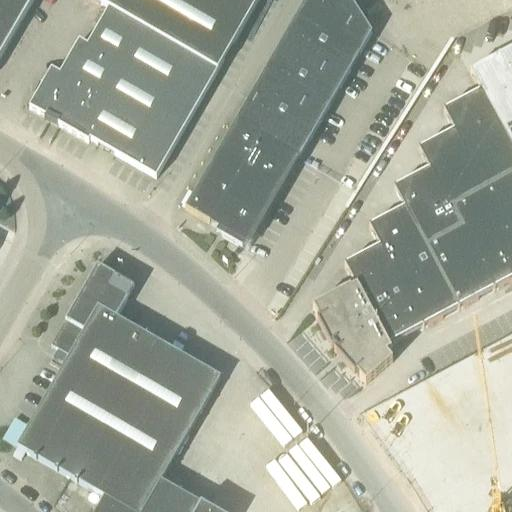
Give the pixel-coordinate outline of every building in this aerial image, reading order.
[(0,0),(0,61),(35,0),(0,0)] [(60,78),(52,73),(29,112),(59,127),(58,128),(89,146),(90,143),(157,182),(261,0),(88,0),(109,12),(88,50),(79,45),(60,78)] [(372,37),(348,0),(308,0),(186,212),(224,234),(222,238),(243,250),(296,159),(300,161),(372,37)] [(511,284),(511,53),(471,75),(470,76),(480,95),(479,96),(479,97),(445,115),(445,114),(443,115),(454,135),(420,153),(419,154),(429,174),(395,192),(394,192),(405,212),(371,230),(369,231),(380,251),(346,269),(344,269),(356,291),(351,293),(350,292),(313,312),(319,324),(327,339),(330,337),(335,346),(332,348),(334,351),(334,352),(336,354),(339,357),(341,355),(348,363),(346,365),(357,377),(366,388),(393,365),(387,358),(390,355),(391,354),(389,350),(511,284)] [(414,71),(419,86),(429,83),(424,68),(414,71)] [(70,359),(17,450),(104,501),(97,511),(209,511),(201,507),(161,484),(221,381),(117,321),(129,300),(125,298),(131,286),(117,278),(116,279),(98,269),(52,348),(70,359)] [(281,406),(274,411),(283,426),(291,422),(281,406)] [(281,435),(274,444),(282,450),(262,473),(302,506),(317,489),(308,481),(319,467),(281,435)] [(186,471),(182,484),(194,488),(198,475),(186,471)]
